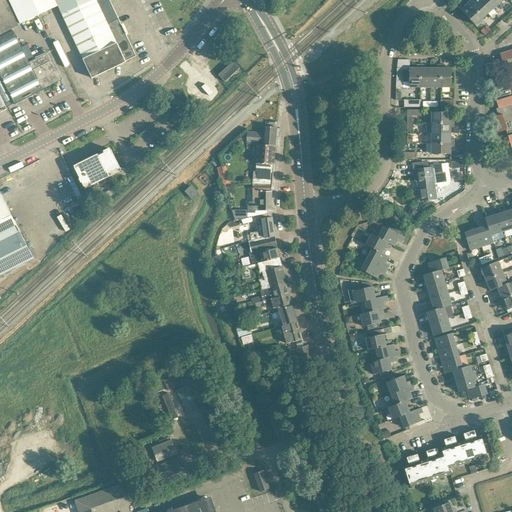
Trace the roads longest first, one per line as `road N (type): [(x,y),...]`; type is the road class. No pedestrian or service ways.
road 1 (tertiary): [(0,165),(136,90),(223,0)]
road 2 (residential): [(305,208),(348,199),(379,177),(388,55),(400,23),(422,0)]
road 3 (track): [(190,216),(182,261),(189,300),(256,453),(272,456)]
road 4 (residential): [(444,405),(417,352),(402,274),(430,223),(486,187)]
road 5 (unknown): [(321,326),(304,317),(281,207),(279,128),(296,109)]
road 6 (tertiary): [(348,424),(318,312),(305,208)]
road 7 (tertiary): [(305,208),(292,86),(249,0)]
road 8 (track): [(221,308),(282,446)]
road 9 (residential): [(486,187),(475,153),(472,47)]
